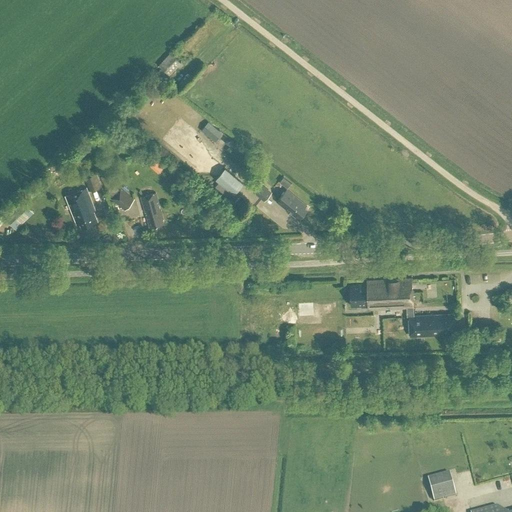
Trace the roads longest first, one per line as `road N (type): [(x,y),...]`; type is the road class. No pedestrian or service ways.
road 1 (tertiary): [(0,261),(511,235)]
road 2 (track): [(511,370),(0,377)]
road 3 (unclassified): [(511,223),(222,0)]
